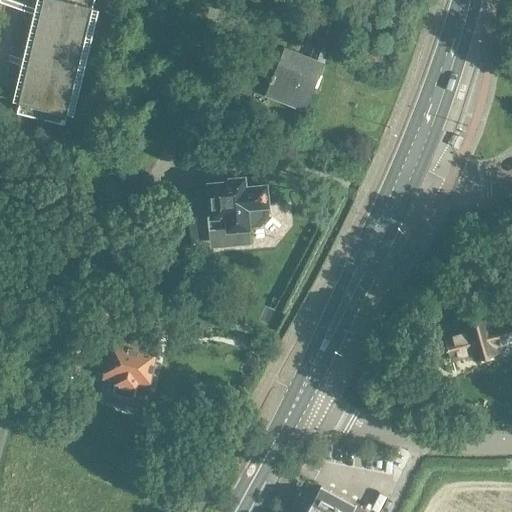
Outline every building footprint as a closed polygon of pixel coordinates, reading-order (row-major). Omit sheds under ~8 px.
[(93,8),(85,6),(77,4),(69,2),(61,0),(44,0),(40,18),(88,29),(93,8)] [(88,29),(40,18),(35,39),(83,50),(88,29)] [(305,87),(312,89),(332,41),(319,35),(310,57),(285,47),(267,92),(297,105),(305,87)] [(83,50),(35,39),(30,59),(78,71),(83,50)] [(78,71),(30,59),(25,80),(73,92),(78,71)] [(73,92),(25,80),(20,102),(28,104),(37,106),(45,108),(53,110),(61,112),(68,113),(73,92)] [(28,104),(20,102),(17,113),(26,115),(28,104)] [(37,106),(28,104),(26,115),(34,117),(37,106)] [(45,108),(37,106),(34,117),(42,119),(45,108)] [(53,110),(45,108),(42,119),(50,120),(53,110)] [(61,112),(53,110),(50,120),(58,122),(61,112)] [(68,113),(61,112),(58,122),(65,124),(68,113)] [(251,224),(262,223),(266,213),(265,203),(268,203),(266,183),(254,185),(253,176),(245,177),(245,175),(231,176),(231,180),(210,181),(212,214),(208,215),(209,228),(229,226),(229,229),(252,227),(251,224)] [(196,216),(183,217),(186,245),(199,244),(196,216)] [(511,341),(511,316),(489,323),(487,317),(467,322),(469,328),(446,335),(452,358),(476,351),(477,357),(497,352),(495,346),(511,341)] [(137,383),(150,386),(159,343),(98,329),(94,345),(110,348),(104,376),(117,379),(114,393),(134,397),(137,383)] [(75,332),(71,350),(84,353),(88,336),(75,332)] [(367,511),(356,506),(357,505),(321,486),(306,511),(367,511)]
